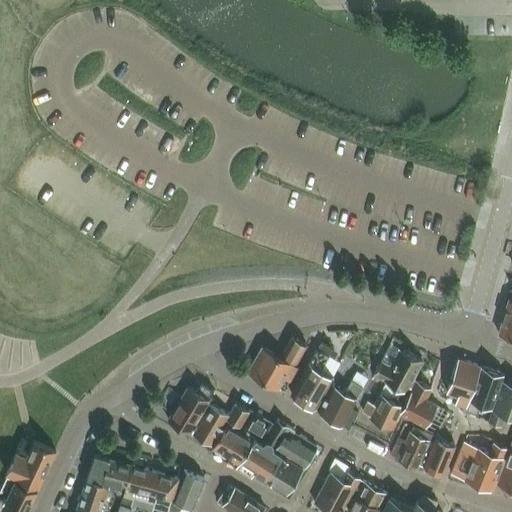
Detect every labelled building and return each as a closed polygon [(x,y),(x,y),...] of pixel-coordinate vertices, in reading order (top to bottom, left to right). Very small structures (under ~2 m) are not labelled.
[(507,298),(496,333),(511,336),(511,286),(508,298),(507,298)] [(291,336),(281,353),(295,361),(305,343),(291,336)] [(289,381),(297,367),(260,346),(246,371),(276,387),(282,377),(289,381)] [(327,354),(316,348),(315,347),(290,393),(314,407),(331,375),(319,369),(327,354)] [(408,393),(415,380),(411,378),(420,359),(399,348),(390,366),(379,360),(372,373),(372,374),(385,381),(408,393)] [(456,395),(453,403),(465,406),(479,365),(456,357),(445,391),(456,395)] [(491,407),(502,373),(479,365),(468,399),(465,410),(475,414),(479,403),(491,407)] [(357,412),(350,408),(356,397),(355,397),(361,386),(350,379),(344,390),(330,381),(316,409),(318,411),(318,414),(326,419),(328,418),(341,426),(348,430),(357,412)] [(511,382),(501,379),(487,420),(499,425),(503,413),(511,416),(511,382)] [(408,393),(399,412),(424,425),(435,404),(424,398),(429,387),(415,380),(408,393)] [(399,412),(408,393),(385,381),(373,404),(367,401),(362,411),(368,414),(367,416),(390,429),(399,412)] [(209,394),(209,395),(213,389),(201,382),(196,390),(188,385),(168,420),(188,432),(187,431),(200,409),(204,411),(206,406),(203,405),(209,394)] [(214,397),(209,395),(209,394),(203,405),(206,406),(204,411),(200,409),(187,431),(188,432),(191,433),(210,445),(225,418),(238,426),(247,409),(235,402),(228,413),(211,403),(214,397)] [(247,409),(238,426),(253,435),(253,436),(262,441),(273,423),(247,409)] [(253,471),(265,479),(281,453),(273,448),(282,433),(288,437),(292,431),(293,429),(276,418),(273,423),(262,441),(253,436),(251,438),(237,462),(234,466),(250,476),(253,471)] [(225,423),(211,447),(237,462),(251,438),(225,423)] [(401,445),(397,456),(396,458),(416,466),(417,463),(421,453),(426,456),(434,435),(411,425),(409,430),(408,430),(405,438),(401,445)] [(282,433),(273,448),(281,453),(302,467),(302,466),(307,469),(313,460),(307,457),(315,445),(306,439),(305,437),(300,433),(297,434),(292,431),(288,437),(282,433)] [(421,453),(417,463),(441,473),(454,444),(434,435),(426,456),(421,453)] [(37,488),(54,450),(31,440),(24,455),(16,451),(5,473),(37,488)] [(476,446),(463,440),(450,473),(489,489),(506,446),(492,441),(488,450),(476,445),(476,446)] [(511,440),(496,484),(511,489),(511,440)] [(394,442),(389,453),(397,456),(401,445),(395,442),(394,442)] [(121,493),(130,463),(108,457),(93,451),(85,475),(85,476),(106,483),(111,491),(113,491),(121,493)] [(281,453),(265,479),(285,492),(301,467),(281,453)] [(176,476),(130,463),(121,493),(122,493),(133,496),(152,501),(155,494),(169,498),(176,476)] [(182,469),(170,498),(169,506),(173,511),(172,511),(178,511),(182,504),(191,508),(203,477),(182,469)] [(348,495),(357,477),(358,475),(347,469),(343,477),(329,470),(313,501),(333,511),(339,511),(343,505),(347,507),(352,497),(348,495)] [(106,483),(85,476),(73,511),(96,511),(97,511),(100,511),(106,511),(113,491),(111,491),(106,483)] [(386,492),(357,477),(348,495),(352,497),(352,498),(354,494),(379,507),(386,492)] [(0,496),(0,511),(25,511),(36,491),(13,480),(4,498),(0,496)] [(227,496),(221,504),(233,511),(259,511),(263,506),(234,486),(227,496)] [(420,493),(412,508),(413,508),(410,511),(440,511),(425,504),(428,497),(420,493)] [(354,494),(352,498),(347,507),(344,511),(375,511),(378,508),(379,507),(354,494)] [(410,511),(413,508),(412,508),(388,495),(381,509),(378,508),(375,511),(410,511)] [(130,506),(128,511),(148,511),(152,501),(133,496),(130,506)] [(127,511),(130,506),(119,502),(115,511),(127,511)]
